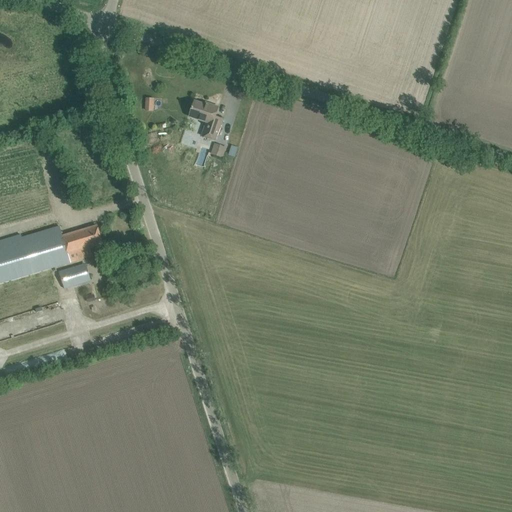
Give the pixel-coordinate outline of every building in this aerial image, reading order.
[(145,111),(153,111),(154,99),(146,99),(145,111)] [(189,117),(207,123),(202,136),(215,141),(220,126),(213,124),(219,107),(210,104),(209,106),(195,101),(189,117)] [(0,223),(55,211),(48,181),(0,192),(0,185),(9,183),(10,186),(22,183),(21,177),(42,172),(35,143),(0,151),(0,223)] [(212,155),(223,159),(227,149),(215,145),(212,155)] [(60,227),(50,229),(22,238),(21,234),(0,240),(0,284),(93,256),(90,248),(103,244),(97,226),(63,237),(60,227)] [(78,267),(59,273),(64,289),(83,283),(78,267)] [(55,323),(55,331),(66,330),(66,322),(55,323)]
